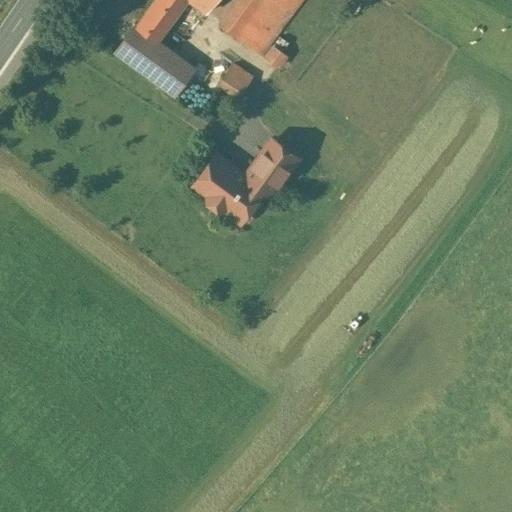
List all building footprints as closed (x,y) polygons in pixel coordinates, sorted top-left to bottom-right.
[(155,0),(144,15),(163,29),(184,0),(189,0),(205,12),(213,0),(155,0)] [(236,0),(219,24),(261,54),(300,0),(236,0)] [(193,67),(136,25),(115,54),(173,95),(193,67)] [(284,55),(272,46),(264,57),(276,66),(284,55)] [(251,76),(231,63),(218,84),(238,97),(251,76)] [(271,138),(244,174),(270,193),(296,157),(271,138)] [(244,174),(215,153),(191,185),(206,196),(207,201),(216,208),(222,207),(233,216),(247,196),(253,201),(262,189),(269,194),(270,193),(244,174)]
